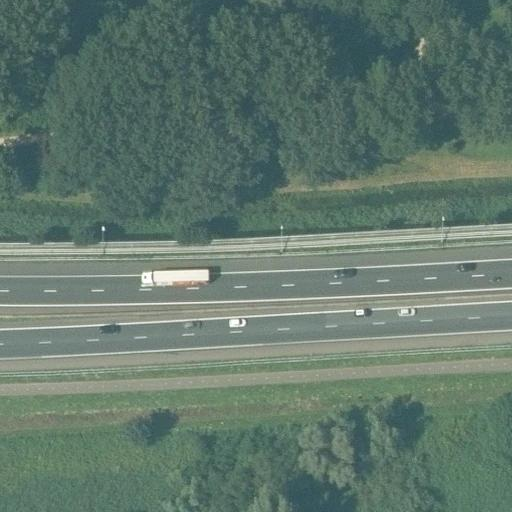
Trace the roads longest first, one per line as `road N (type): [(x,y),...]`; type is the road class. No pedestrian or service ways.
road 1 (motorway): [(0,345),(511,319)]
road 2 (motorway): [(511,273),(0,290)]
